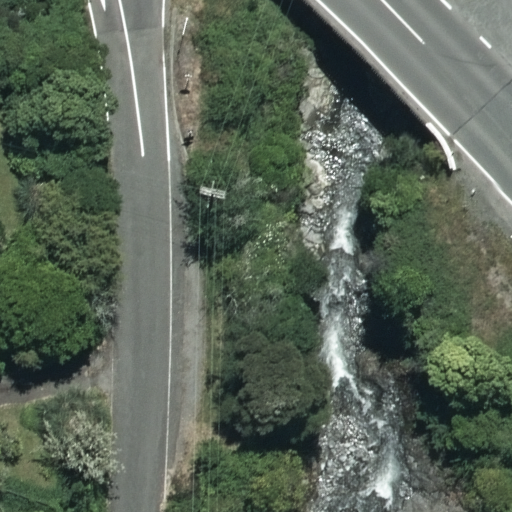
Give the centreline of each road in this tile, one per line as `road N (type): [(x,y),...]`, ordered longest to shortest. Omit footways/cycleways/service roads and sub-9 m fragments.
road 1 (tertiary): [(159,511),(212,249),(161,0)]
road 2 (trunk): [(376,0),(489,110)]
